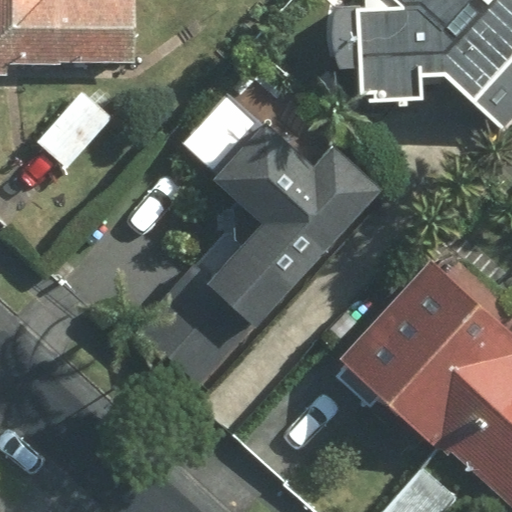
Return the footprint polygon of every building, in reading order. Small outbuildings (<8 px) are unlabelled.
[(0,0),(0,71),(14,72),(14,58),(144,60),(145,0),(0,0)] [(432,87),(432,69),(458,67),(510,118),(511,115),(511,0),(364,0),(364,86),(432,87)] [(75,170),(118,113),(82,85),(38,142),(75,170)] [(139,327),(203,385),(392,176),(344,134),(323,156),(275,113),(223,170),(271,214),(218,273),(201,258),(139,327)] [(511,315),(438,249),(345,353),(456,451),(461,445),(511,490),(511,315)] [(385,511),(450,511),(473,489),(439,457),(385,511)]
